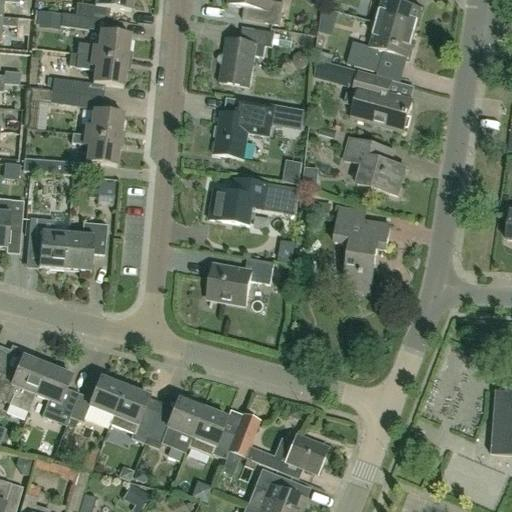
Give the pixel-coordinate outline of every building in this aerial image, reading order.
[(0,0),(0,21),(1,21),(3,5),(19,7),(19,0),(0,0)] [(75,19),(89,21),(108,23),(110,12),(130,15),(132,0),(95,0),(95,9),(77,6),(75,19)] [(271,3),(271,0),(229,0),(229,9),(244,11),(242,23),(280,29),(284,5),(271,3)] [(380,0),(383,1),(376,25),(416,36),(422,11),(395,4),(395,0),(380,0)] [(58,33),(60,17),(39,14),(37,30),(58,33)] [(89,21),(75,19),(61,17),(59,29),(87,33),(89,21)] [(17,31),(16,35),(28,36),(30,22),(18,21),(17,22),(1,21),(0,21),(0,35),(1,29),(17,31)] [(409,62),(416,36),(376,25),(370,49),(354,45),(348,67),(375,74),(381,54),(409,62)] [(227,42),(223,68),(219,86),(250,91),(256,59),(263,60),(265,49),(272,50),(274,36),(243,31),(240,45),(227,42)] [(93,49),(91,60),(127,65),(131,38),(100,34),(98,50),(93,49)] [(123,91),(127,65),(91,60),(77,58),(77,56),(70,55),(68,68),(75,69),(75,72),(95,75),(93,87),(123,91)] [(314,80),(338,87),(343,69),(319,62),(314,80)] [(387,77),(412,84),(415,73),(389,66),(387,77)] [(0,87),(4,88),(4,87),(19,88),(20,76),(4,74),(4,78),(0,77),(0,87)] [(45,132),(47,106),(77,110),(80,85),(53,82),(54,77),(31,74),(26,130),(45,132)] [(343,106),(355,109),(352,121),(404,136),(413,104),(388,97),(392,83),(360,74),(356,86),(350,85),(343,106)] [(262,107),(237,103),(235,117),(220,115),(213,159),(244,164),(248,136),(264,139),(267,124),(272,125),(275,109),(262,107)] [(86,130),(85,140),(120,145),(123,118),(94,114),(91,130),(86,130)] [(116,171),(120,145),(85,140),(84,149),(89,150),(87,167),(116,171)] [(391,167),(395,154),(350,142),(344,164),(363,169),(358,189),(397,200),(405,171),(391,167)] [(67,165),(35,162),(23,162),(22,168),(22,174),(66,177),(67,165)] [(113,207),(115,184),(91,182),(90,195),(98,196),(97,206),(113,207)] [(253,211),(265,213),(285,216),(289,190),(270,186),(269,189),(243,184),(234,182),(231,198),(215,195),(210,222),(249,229),(253,211)] [(0,252),(6,253),(7,235),(20,236),(22,206),(0,203),(0,252)] [(329,223),(331,206),(314,203),(311,221),(329,223)] [(386,255),(390,229),(339,221),(335,247),(346,249),(342,274),(347,275),(344,295),(370,299),(377,254),(386,255)] [(37,272),(65,274),(68,238),(52,237),(53,224),(30,222),(27,253),(39,254),(37,272)] [(81,239),(68,238),(65,274),(90,276),(91,258),(104,260),(107,229),(82,227),(81,239)] [(270,289),(274,266),(247,262),(245,276),(212,271),(207,302),(247,308),(251,286),(270,289)] [(21,359),(12,381),(1,376),(0,377),(0,401),(28,413),(35,398),(34,398),(46,369),(21,359)] [(71,379),(46,369),(34,398),(35,398),(46,403),(40,418),(65,428),(78,397),(66,392),(71,379)] [(74,432),(77,423),(82,425),(83,422),(107,431),(109,427),(124,390),(100,381),(91,403),(78,397),(65,428),(74,432)] [(143,413),(149,400),(124,390),(109,427),(111,428),(109,432),(144,447),(156,418),(143,413)] [(511,396),(496,396),(491,459),(511,460),(511,396)] [(168,423),(156,418),(144,447),(158,452),(161,447),(185,456),(187,450),(191,440),(202,412),(177,402),(168,423)] [(226,421),(202,412),(191,440),(187,450),(211,459),(212,457),(224,462),(227,454),(228,454),(234,440),(221,434),(226,421)] [(243,460),(247,448),(254,433),(257,424),(242,418),(239,427),(234,440),(228,454),(243,460)] [(316,477),(326,451),(295,439),(284,464),(316,477)] [(247,448),(243,460),(277,473),(282,462),(247,448)] [(64,511),(66,511),(91,511),(96,500),(83,496),(88,476),(69,470),(65,482),(72,484),(64,511)] [(246,508),(254,511),(301,511),(306,502),(283,493),(287,482),(261,471),(246,508)] [(0,511),(15,511),(22,490),(0,483),(0,511)] [(24,496),(23,498),(19,511),(47,511),(33,508),(35,499),(24,496)] [(198,511),(220,511),(223,509),(213,499),(198,511)]
